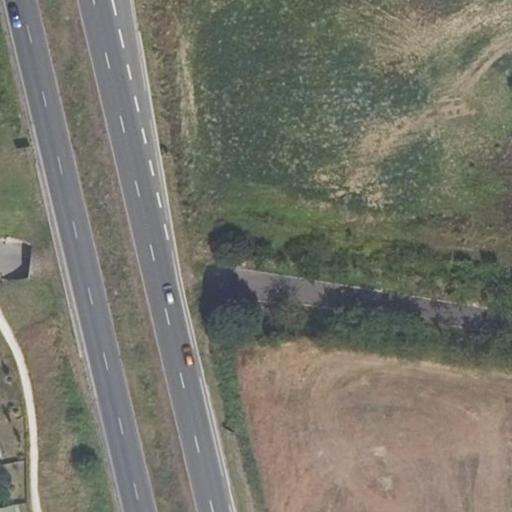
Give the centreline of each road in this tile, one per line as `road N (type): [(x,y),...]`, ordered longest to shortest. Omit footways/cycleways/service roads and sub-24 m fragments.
road 1 (primary): [(22,0),(142,511)]
road 2 (primary): [(223,511),(117,55)]
